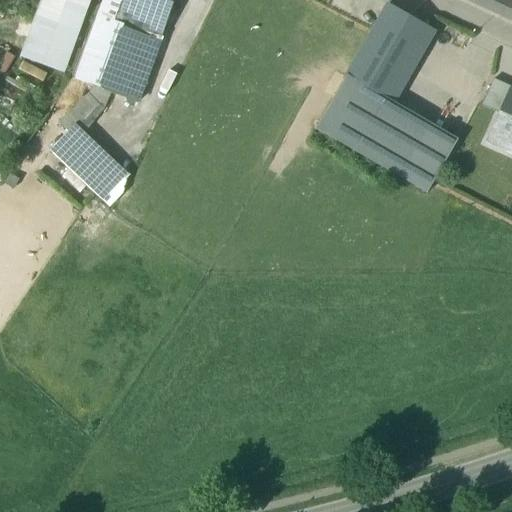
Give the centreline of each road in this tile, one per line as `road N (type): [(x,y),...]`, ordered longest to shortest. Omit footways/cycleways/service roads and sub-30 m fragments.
road 1 (track): [(200,0),(126,160)]
road 2 (tertiary): [(511,469),(371,511)]
